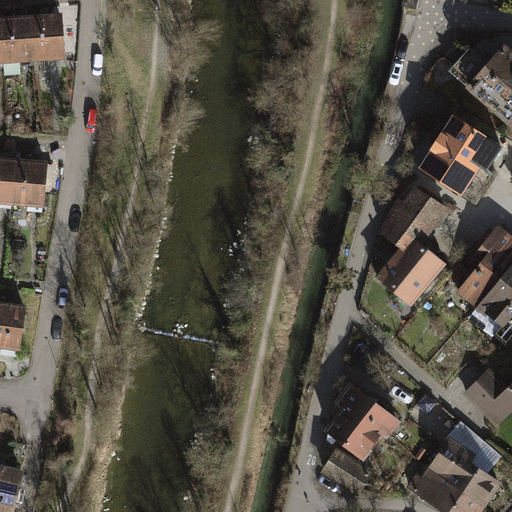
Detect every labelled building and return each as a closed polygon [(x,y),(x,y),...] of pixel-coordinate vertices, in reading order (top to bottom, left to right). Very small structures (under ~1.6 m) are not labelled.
[(407,0),(405,7),(417,10),(419,0),(407,0)] [(63,8),(33,10),(36,62),(67,60),(63,8)] [(33,10),(2,12),(6,65),(36,62),(33,10)] [(511,55),(504,48),(501,51),(491,42),(484,42),(474,53),(471,51),(452,71),(511,124),(511,55)] [(492,127),(459,104),(453,114),(455,116),(421,167),(476,203),(497,172),(488,167),(502,147),(486,136),(492,127)] [(18,161),(0,159),(0,212),(14,214),(18,161)] [(49,164),(18,161),(14,214),(44,217),(49,164)] [(425,238),(446,208),(417,189),(404,207),(399,201),(382,231),(403,248),(378,277),(411,304),(445,263),(432,254),(437,248),(425,238)] [(511,265),(511,240),(497,229),(477,253),(484,259),(458,291),(477,306),(511,265)] [(511,313),(511,265),(477,306),(469,316),(493,333),(501,324),(502,325),(511,313)] [(26,310),(0,306),(0,349),(20,352),(26,310)] [(511,387),(510,390),(489,370),(465,394),(497,425),(511,410),(511,387)] [(382,431),(387,436),(399,421),(354,385),(344,398),(382,431)] [(362,456),(382,431),(344,398),(335,413),(342,417),(331,431),(362,456)] [(434,465),(484,505),(499,482),(487,474),(502,456),(462,422),(434,465)] [(371,472),(337,450),(325,470),(359,492),(371,472)] [(478,511),(484,505),(434,465),(431,469),(428,467),(419,476),(411,488),(445,511),(478,511)] [(18,511),(27,477),(0,470),(0,511),(18,511)]
